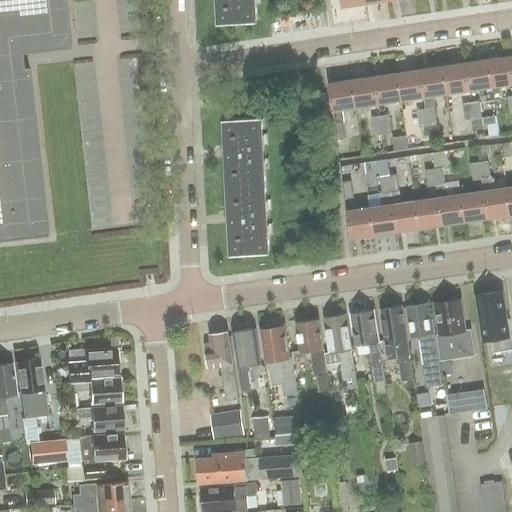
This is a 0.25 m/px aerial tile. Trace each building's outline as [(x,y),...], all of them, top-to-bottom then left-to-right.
[(0,0),(0,240),(33,237),(48,235),(29,70),(29,66),(23,67),(21,53),(48,50),(70,47),(64,0),(0,0)] [(258,20),(256,0),(220,0),(222,22),(258,20)] [(511,84),(511,61),(511,56),(488,60),(493,87),(511,84)] [(493,87),(488,60),(466,63),(470,91),(493,87)] [(470,91),(466,63),(443,67),(447,94),(470,91)] [(437,107),(435,96),(447,94),(443,67),(420,70),(429,126),(438,125),(435,108),(437,107)] [(429,126),(420,70),(397,73),(402,101),(413,99),(414,111),(417,110),(420,128),(429,126)] [(402,101),(397,73),(375,77),(379,104),(402,101)] [(379,104),(375,77),(352,80),(356,108),(379,104)] [(346,122),(344,110),(356,108),(352,80),(329,84),(337,140),(346,139),(344,122),(346,122)] [(483,119),(481,101),(472,102),(474,120),(483,119)] [(474,120),(472,102),(463,103),(465,121),(474,120)] [(392,132),(390,115),(381,116),(383,133),(392,132)] [(383,133),(381,116),(372,117),(374,135),(383,133)] [(227,120),(231,186),(267,185),(263,118),(227,120)] [(474,120),(477,139),(486,138),(483,119),(474,120)] [(429,126),(431,139),(441,138),(439,125),(438,125),(429,126)] [(407,136),(393,139),(395,151),(409,149),(407,136)] [(486,146),(477,147),(478,149),(479,156),(487,154),(486,147),(486,146)] [(387,159),(378,161),(378,163),(380,177),(389,175),(387,162),(387,159)] [(491,178),(489,160),(480,162),(482,179),(491,178)] [(482,179),(480,162),(471,163),(474,180),(482,179)] [(465,222),(461,194),(449,196),(447,184),(446,184),(443,167),(434,169),(437,186),(436,186),(438,198),(443,225),(465,222)] [(437,186),(434,169),(425,170),(428,187),(436,186),(437,186)] [(420,229),(416,201),(402,203),(398,174),(389,175),(397,232),(420,229)] [(397,232),(389,175),(380,177),(382,192),(379,193),(381,206),(370,208),(374,235),(397,232)] [(355,198),(352,181),(343,182),(345,200),(355,198)] [(270,251),(267,185),(231,186),(234,253),(270,251)] [(511,215),(507,188),(484,191),(488,219),(511,215)] [(488,219),(484,191),(461,194),(465,222),(488,219)] [(438,198),(416,201),(420,229),(443,225),(438,198)] [(374,235),(370,208),(347,211),(351,239),(374,235)] [(478,295),(486,341),(492,340),(494,353),(511,350),(511,330),(510,319),(506,320),(502,291),(478,295)] [(465,331),(460,300),(457,300),(454,299),(448,300),(446,302),(436,303),(441,335),(437,336),(441,360),(449,359),(475,355),(471,330),(465,331)] [(412,337),(418,336),(426,385),(433,384),(443,383),(433,319),(431,319),(428,303),(407,306),(412,337)] [(381,309),(386,340),(388,358),(400,357),(404,381),(414,380),(410,355),(403,306),(381,309)] [(385,381),(382,362),(374,310),(351,314),(356,345),(370,343),(376,382),(385,381)] [(343,385),(347,384),(349,400),(359,398),(347,315),(325,318),(330,352),(341,351),(342,357),(339,357),(343,385)] [(330,390),(326,366),(319,319),(296,322),(301,353),(314,351),(320,392),(330,390)] [(282,383),(284,396),(298,393),(296,379),(294,364),(293,358),(289,358),(284,326),(275,327),(273,326),(265,327),(263,329),(260,330),(265,362),(269,362),(272,384),(282,383)] [(233,331),(239,367),(242,391),(252,389),(248,366),(261,364),(256,328),(233,331)] [(221,366),(224,382),(228,409),(239,407),(228,332),(211,335),(212,343),(206,344),(209,368),(221,366)] [(110,347),(118,346),(118,337),(110,338),(110,347)] [(117,364),(119,363),(118,352),(117,352),(117,350),(86,352),(87,363),(70,364),(71,379),(75,378),(75,374),(87,373),(88,377),(118,374),(117,364)] [(24,418),(35,417),(32,392),(44,390),(40,359),(16,363),(24,418)] [(0,440),(0,443),(10,442),(4,397),(17,395),(12,363),(0,365),(0,440)] [(91,404),(122,402),(120,378),(73,382),(74,392),(90,390),(91,404)] [(445,394),(443,383),(433,384),(437,405),(446,404),(445,394)] [(501,402),(498,386),(489,387),(491,403),(501,402)] [(484,388),(445,394),(448,412),(487,407),(484,388)] [(358,403),(346,405),(348,415),(360,414),(358,403)] [(93,432),(123,429),(122,406),(77,409),(77,419),(92,418),(93,432)] [(245,435),(241,410),(211,414),(215,439),(245,435)] [(300,431),(299,415),(276,417),(277,434),(299,432),(299,431),(300,431)] [(447,424),(445,415),(420,418),(422,427),(447,424)] [(270,437),(269,417),(254,418),(255,438),(270,437)] [(448,435),(447,424),(422,427),(423,439),(448,435)] [(301,443),(300,431),(299,431),(299,432),(277,434),(278,445),(301,443)] [(122,444),(122,434),(78,437),(80,461),(82,461),(83,477),(104,476),(103,458),(123,457),(123,455),(125,455),(125,444),(122,444)] [(450,447),(448,435),(423,439),(425,450),(450,447)] [(426,463),(423,441),(410,443),(413,465),(426,463)] [(66,442),(30,445),(32,465),(68,462),(66,442)] [(452,458),(450,447),(425,450),(426,462),(452,458)] [(200,483),(303,475),(301,455),(246,459),(245,451),(213,453),(214,457),(198,458),(200,483)] [(453,470),(452,458),(426,462),(428,473),(453,470)] [(396,462),(386,463),(388,473),(398,472),(396,462)] [(455,481),(453,470),(428,473),(430,484),(455,481)] [(360,495),(372,494),(369,476),(357,478),(360,495)] [(302,504),(300,479),(282,480),(284,505),(302,504)] [(504,489),(503,480),(481,482),(482,492),(504,489)] [(456,492),(455,481),(430,484),(431,496),(456,492)] [(72,495),(73,505),(129,501),(127,482),(95,484),(96,493),(72,495)] [(219,511),(249,510),(248,495),(257,494),(256,483),(218,486),(218,487),(202,489),(203,498),(201,501),(202,508),(203,510),(203,511),(208,511),(218,511),(217,511),(219,511)] [(506,498),(504,489),(482,492),(484,503),(506,500),(505,498),(506,498)] [(55,504),(54,490),(25,492),(26,506),(55,504)] [(458,504),(456,492),(431,496),(433,507),(458,504)] [(500,511),(507,511),(506,500),(484,503),(484,511),(500,511)] [(129,511),(129,501),(73,505),(73,511),(129,511)]
